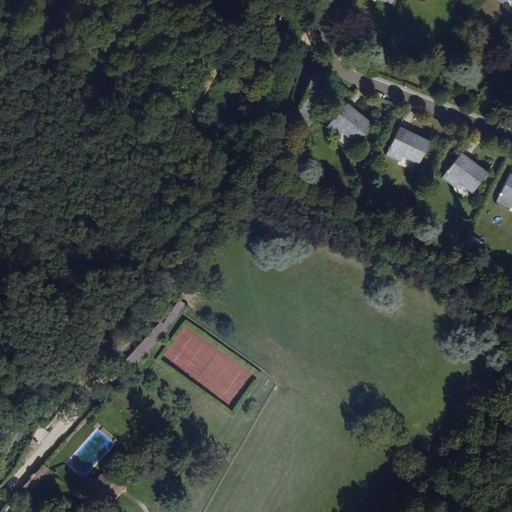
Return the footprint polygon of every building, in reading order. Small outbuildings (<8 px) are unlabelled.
[(313,71),(294,118),(309,124),(327,77),(313,71)] [(327,126),(339,136),(344,132),(356,142),(371,124),(346,103),(327,126)] [(399,128),(387,154),(401,160),(404,155),(419,162),(428,142),(399,128)] [(460,153),(443,177),(456,186),(459,182),(473,192),(487,173),(460,153)] [(511,205),(511,175),(509,174),(497,200),(511,207),(511,205)] [(50,473),(42,465),(22,486),(30,494),(50,473)] [(99,475),(95,480),(111,487),(116,487),(114,477),(99,475)] [(111,487),(95,480),(90,486),(93,500),(108,502),(117,492),(116,487),(111,487)]
